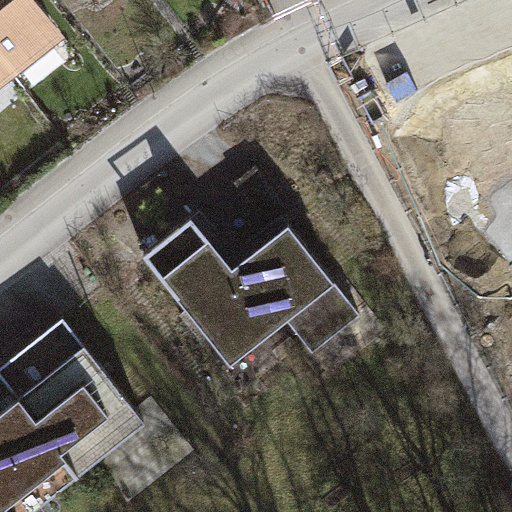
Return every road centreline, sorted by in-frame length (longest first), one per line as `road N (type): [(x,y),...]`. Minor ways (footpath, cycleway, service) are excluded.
road 1 (track): [(309,44),(511,446)]
road 2 (residential): [(0,277),(309,44)]
